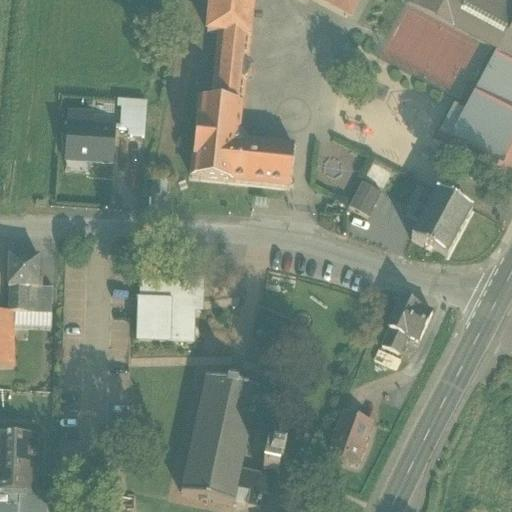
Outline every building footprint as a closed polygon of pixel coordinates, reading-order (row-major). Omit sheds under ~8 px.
[(252,0),(210,0),(206,36),(220,37),(213,104),(199,103),(190,181),(232,185),(290,191),(294,150),(245,145),(242,140),(238,136),(241,107),(243,85),(250,79),(251,69),(246,63),(252,0)] [(316,0),(349,17),(358,0),(316,0)] [(402,0),(401,3),(406,6),(491,52),(496,54),(511,62),(511,18),(477,0),(402,0)] [(511,0),(477,0),(511,18),(511,0)] [(511,62),(496,54),(477,91),(511,109),(511,62)] [(131,115),(121,114),(119,132),(130,133),(131,115)] [(145,116),(131,115),(130,133),(129,140),(143,141),(145,116)] [(113,131),(90,129),(91,117),(69,116),(66,163),(111,166),(113,131)] [(381,196),(361,185),(348,210),(368,221),(381,196)] [(472,213),(436,194),(425,215),(418,211),(412,222),(419,226),(410,243),(446,262),(472,213)] [(39,260),(8,260),(7,290),(9,290),(9,315),(26,315),(27,291),(38,291),(38,290),(39,260)] [(203,286),(141,281),(140,303),(138,303),(135,342),(192,346),(195,304),(201,305),(203,286)] [(27,291),(26,315),(9,315),(51,316),(52,291),(38,290),(38,291),(27,291)] [(418,309),(401,302),(387,333),(389,333),(381,351),(399,359),(407,342),(418,347),(432,316),(418,310),(418,309)] [(12,333),(11,322),(10,322),(9,315),(0,315),(0,372),(13,372),(12,333)] [(51,316),(9,315),(10,322),(11,322),(12,333),(51,334),(51,316)] [(400,364),(378,354),(373,363),(395,374),(400,364)] [(227,379),(225,386),(240,389),(242,383),(227,379)] [(225,386),(207,382),(207,385),(209,385),(206,399),(204,399),(204,401),(206,401),(203,415),(201,415),(200,417),(203,417),(200,431),(198,431),(197,433),(199,433),(196,448),(194,447),(194,449),(196,450),(193,464),(191,463),(191,465),(193,466),(190,480),(188,479),(187,481),(190,482),(187,496),(184,495),(184,497),(201,501),(200,503),(202,503),(202,501),(213,503),(213,505),(214,506),(215,504),(235,508),(235,506),(232,505),(235,491),(237,491),(238,489),(251,492),(247,509),(261,511),(265,498),(272,499),(276,480),(254,476),(253,479),(240,476),(241,474),(239,474),(242,459),(244,460),(244,458),(242,457),(245,443),(247,444),(247,441),(245,441),(248,427),(250,427),(251,425),(249,425),(252,411),(254,411),(254,409),(252,408),(255,394),(257,395),(258,393),(240,389),(225,386)] [(371,427),(341,416),(329,450),(340,454),(337,462),(355,468),(371,427)] [(37,439),(0,437),(0,509),(0,510),(28,511),(33,511),(34,496),(35,496),(37,439)] [(320,452),(264,451),(263,472),(320,473),(320,452)]
